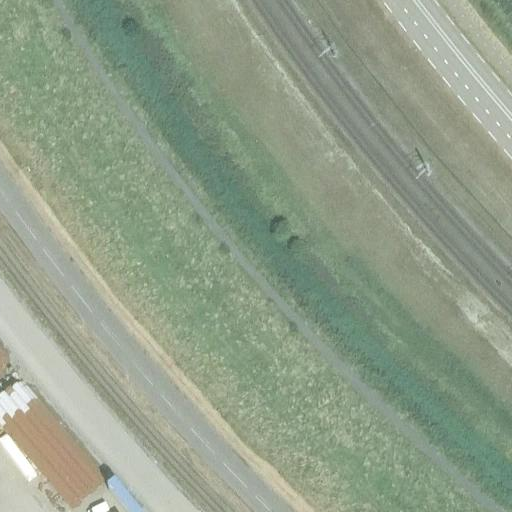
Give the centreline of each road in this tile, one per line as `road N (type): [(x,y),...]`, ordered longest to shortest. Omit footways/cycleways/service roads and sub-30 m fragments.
road 1 (track): [(505,511),(223,237),(128,112),(57,0)]
road 2 (unclassified): [(272,511),(122,349),(0,186)]
road 3 (secondary): [(511,119),(412,0)]
